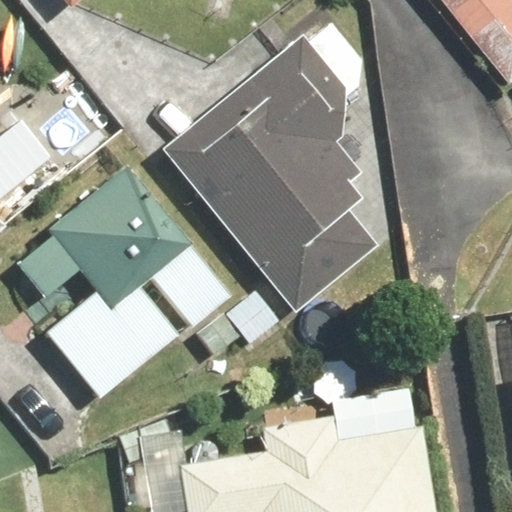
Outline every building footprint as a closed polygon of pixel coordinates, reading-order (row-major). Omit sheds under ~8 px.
[(53,0),(63,12),(77,0),(53,0)] [(511,0),(437,0),(504,86),(511,79),(511,0)] [(300,36),(157,152),(289,314),(373,246),(344,210),(357,199),(344,183),(356,173),(332,143),(338,139),(343,89),(300,36)] [(0,200),(51,159),(22,124),(0,140),(0,200)] [(125,166),(44,232),(107,310),(189,244),(125,166)] [(278,326),(250,291),(195,334),(215,360),(240,340),(248,350),(278,326)] [(176,467),(183,511),(427,511),(414,429),(344,440),(340,413),(259,426),(263,453),(176,467)]
